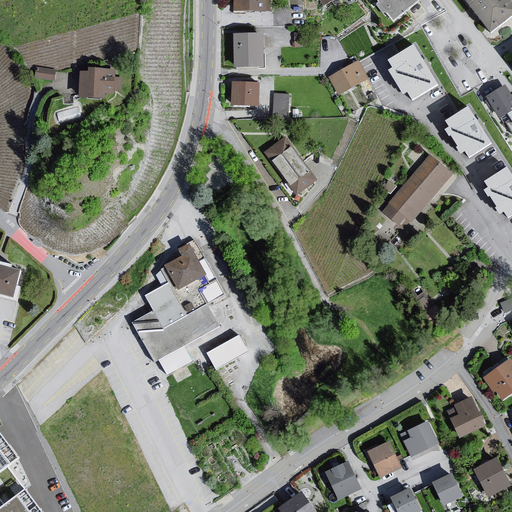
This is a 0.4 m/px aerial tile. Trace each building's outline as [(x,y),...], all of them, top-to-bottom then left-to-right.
[(234,0),(235,14),(267,15),(266,0),(234,0)] [(317,0),(323,8),(341,0),(317,0)] [(419,0),(377,0),(394,21),(420,1),(419,0)] [(511,3),(509,0),(467,0),(491,30),(511,14),(511,3)] [(264,38),(234,38),(233,71),(265,71),(264,38)] [(414,43),(388,60),(393,68),(389,70),(404,95),(408,92),(413,100),(439,84),(414,43)] [(362,59),(329,80),(339,98),(372,78),(362,59)] [(37,66),(36,77),(55,78),(56,67),(37,66)] [(90,76),(81,77),(80,103),(107,102),(107,99),(121,94),(121,82),(116,81),(115,74),(91,74),(90,76)] [(261,87),(232,86),(231,109),(260,110),(261,87)] [(511,97),(505,86),(488,97),(500,117),(508,112),(511,118),(506,122),(511,132),(511,97)] [(276,91),(274,116),(290,117),(291,92),(276,91)] [(470,104),(443,121),(448,129),(444,131),(459,156),(463,153),(468,161),(494,145),(470,104)] [(263,155),(296,199),(318,182),(285,140),(263,155)] [(430,159),(379,215),(401,233),(409,222),(412,225),(453,178),(430,159)] [(511,170),(508,164),(481,181),(486,189),(483,191),(498,216),(502,213),(507,221),(511,217),(511,170)] [(175,285),(167,287),(145,298),(154,314),(132,326),(137,334),(153,365),(158,361),(168,378),(193,364),(202,379),(249,354),(239,336),(227,343),(208,306),(224,297),(194,242),(187,245),(188,249),(190,248),(206,278),(180,294),(175,285)] [(182,259),(164,268),(175,285),(180,294),(206,278),(190,248),(188,249),(178,252),(182,259)] [(24,276),(0,270),(0,298),(16,302),(24,276)] [(505,310),(511,307),(511,297),(502,301),(505,310)] [(511,367),(508,361),(480,379),(500,403),(511,394),(511,367)] [(451,421),(459,439),(485,429),(471,400),(454,408),(458,417),(451,421)] [(428,423),(407,432),(410,440),(402,443),(410,459),(438,446),(428,423)] [(23,458),(0,427),(0,504),(0,505),(0,504),(0,511),(42,511),(25,489),(16,496),(0,475),(23,458)] [(366,453),(379,480),(401,470),(389,444),(366,453)] [(497,461),(472,471),(484,500),(509,488),(497,461)] [(348,464),(318,478),(323,490),(330,487),(336,503),(360,491),(348,464)] [(453,476),(431,485),(441,509),(462,499),(453,476)] [(419,511),(410,491),(390,499),(395,511),(419,511)] [(315,511),(304,494),(279,511),(315,511)]
